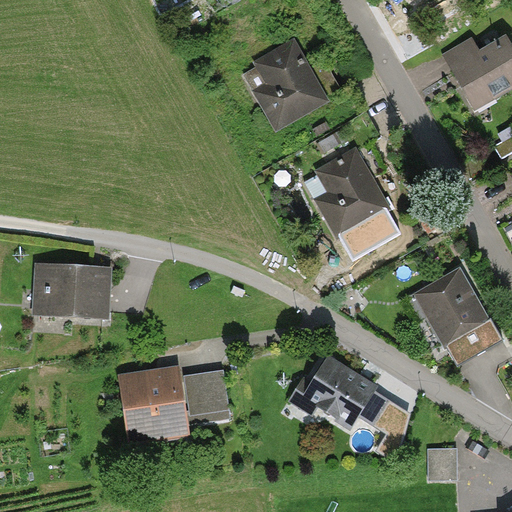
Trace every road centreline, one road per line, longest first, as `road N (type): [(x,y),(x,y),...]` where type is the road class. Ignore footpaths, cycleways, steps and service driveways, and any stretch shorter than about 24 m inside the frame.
road 1 (residential): [(511,434),(286,293),(229,268),(96,238)]
road 2 (residential): [(511,284),(348,0)]
